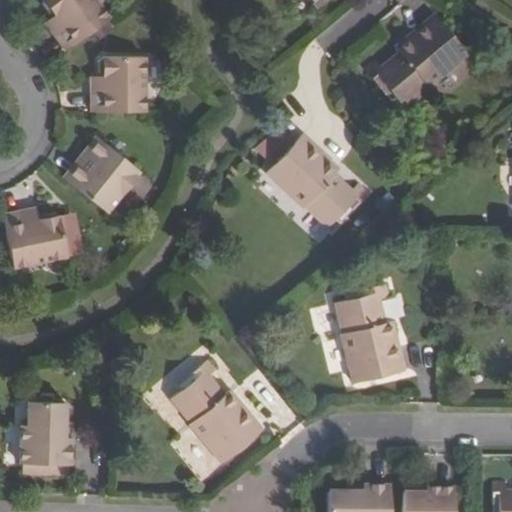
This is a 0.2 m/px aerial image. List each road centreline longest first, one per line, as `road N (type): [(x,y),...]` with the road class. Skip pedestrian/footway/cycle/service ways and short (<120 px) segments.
road 1 (residential): [(511,435),(350,430),(295,448),(245,511)]
road 2 (residential): [(0,164),(17,154),(36,123),(32,87),(8,61)]
